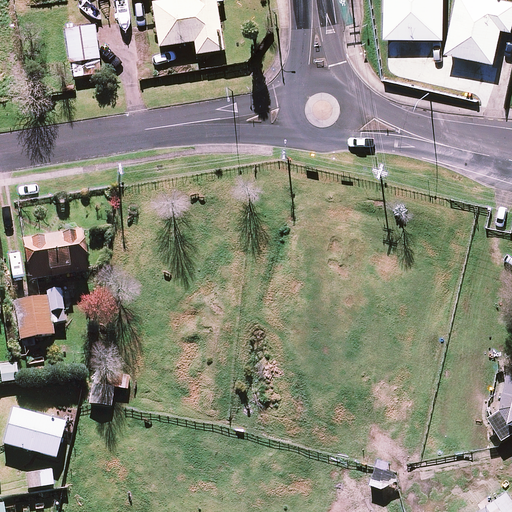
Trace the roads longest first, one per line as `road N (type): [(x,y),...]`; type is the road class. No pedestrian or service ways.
road 1 (residential): [(293,116),(0,154)]
road 2 (tertiary): [(511,160),(350,119)]
